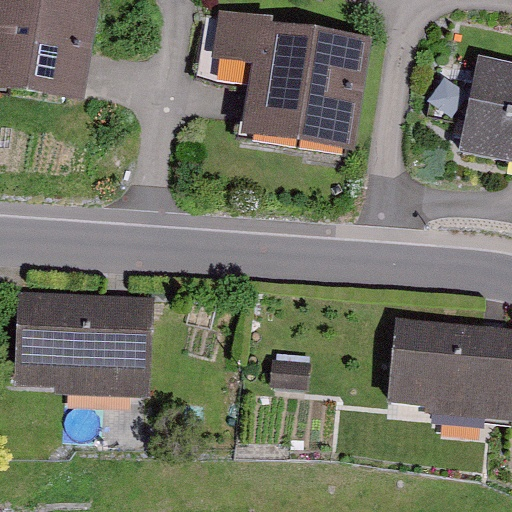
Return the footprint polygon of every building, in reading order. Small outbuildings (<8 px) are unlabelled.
[(81,16),(0,1),(0,105),(64,116),(81,16)] [(261,31),(212,24),(205,72),(243,78),(233,144),(339,160),(355,55),(260,40),(261,31)] [(511,75),(471,69),(456,163),(511,171),(511,75)] [(139,306),(11,300),(8,392),(135,398),(139,306)] [(511,343),(511,336),(386,315),(369,415),(496,437),(511,343)]
